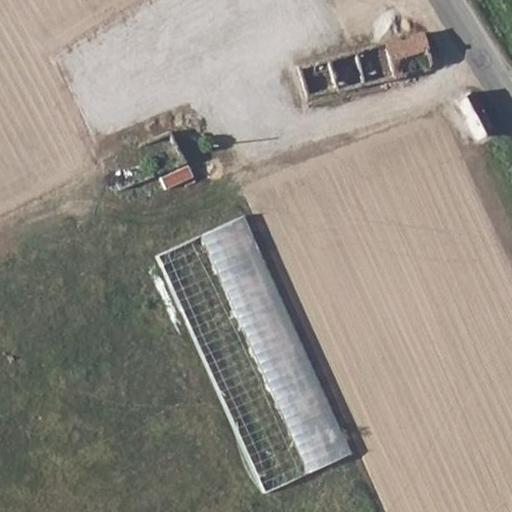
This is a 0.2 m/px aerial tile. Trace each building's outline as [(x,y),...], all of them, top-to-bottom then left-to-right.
[(419,34),(296,67),(305,99),(429,67),(419,34)] [(470,93),(455,101),(474,138),(489,131),(491,130),(470,93)] [(166,130),(131,147),(146,179),(197,154),(188,134),(172,141),(166,130)] [(278,346),(300,337),(248,215),(159,253),(177,297),(187,292),(194,309),(216,300),(212,291),(239,280),(260,329),(265,327),(262,318),(265,316),(278,346)] [(267,488),(349,455),(319,382),(290,394),(304,428),(284,436),(281,430),(272,434),(269,426),(246,435),(267,488)]
